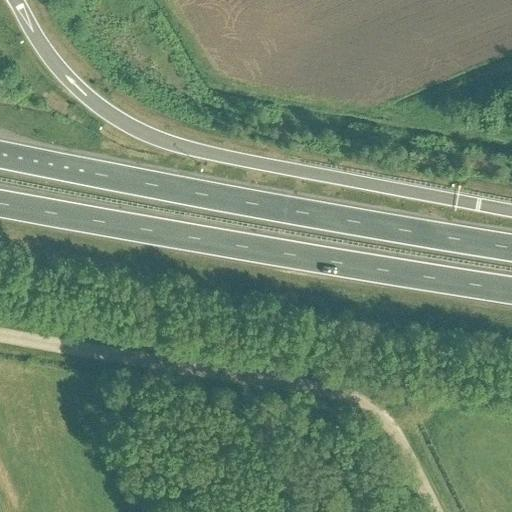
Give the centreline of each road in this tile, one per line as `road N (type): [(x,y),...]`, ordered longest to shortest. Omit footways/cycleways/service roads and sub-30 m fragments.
road 1 (trunk): [(511,251),(0,154)]
road 2 (trunk): [(0,203),(511,292)]
road 3 (unclassified): [(0,334),(348,393),(386,418),(433,511)]
